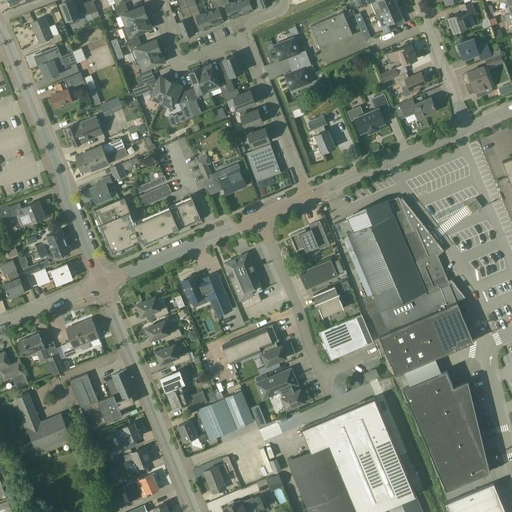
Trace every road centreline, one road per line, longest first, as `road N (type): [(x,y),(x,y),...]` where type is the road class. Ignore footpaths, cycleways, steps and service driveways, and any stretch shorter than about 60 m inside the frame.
road 1 (unclassified): [(100,283),(0,29)]
road 2 (unclassified): [(176,467),(100,283)]
road 3 (residential): [(176,467),(268,430),(302,511)]
road 4 (unclassified): [(305,196),(466,129)]
road 5 (unclassified): [(100,283),(259,217)]
road 6 (residential): [(305,196),(243,38)]
road 7 (residential): [(319,375),(259,217)]
road 8 (residential): [(466,129),(416,0)]
road 9 (residential): [(243,38),(181,57),(154,0)]
